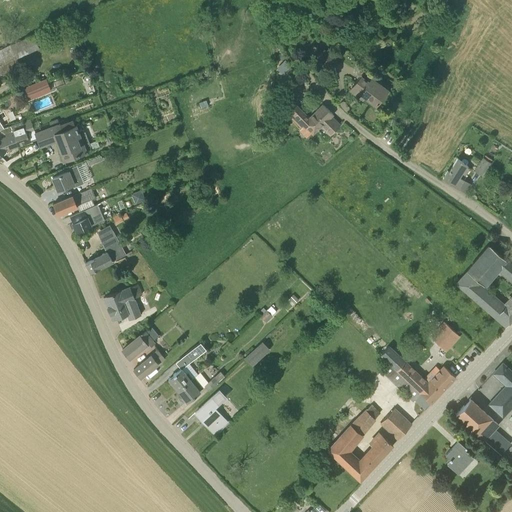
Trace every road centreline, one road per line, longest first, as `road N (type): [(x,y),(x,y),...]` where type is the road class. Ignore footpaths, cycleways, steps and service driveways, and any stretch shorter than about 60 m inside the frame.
road 1 (unclassified): [(240,511),(142,403),(52,226),(0,174)]
road 2 (residential): [(511,236),(334,108),(296,60)]
road 3 (residential): [(341,511),(511,330)]
